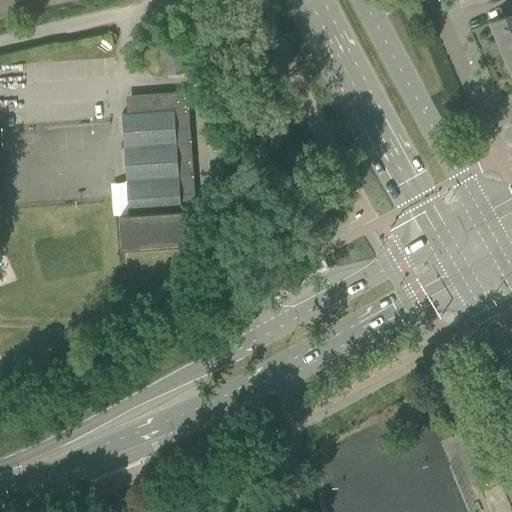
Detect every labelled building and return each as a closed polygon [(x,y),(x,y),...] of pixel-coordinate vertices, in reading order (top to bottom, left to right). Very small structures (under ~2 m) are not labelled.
[(511,43),(511,12),(510,14),(492,22),(503,47),(511,43)] [(161,43),(166,74),(186,71),(180,39),(161,43)] [(511,43),(503,47),(511,69),(511,43)] [(187,90),(155,93),(143,94),(145,110),(122,112),(129,213),(120,214),(122,249),(198,243),(187,90)] [(445,441),(460,483),(472,478),(457,436),(445,441)]
